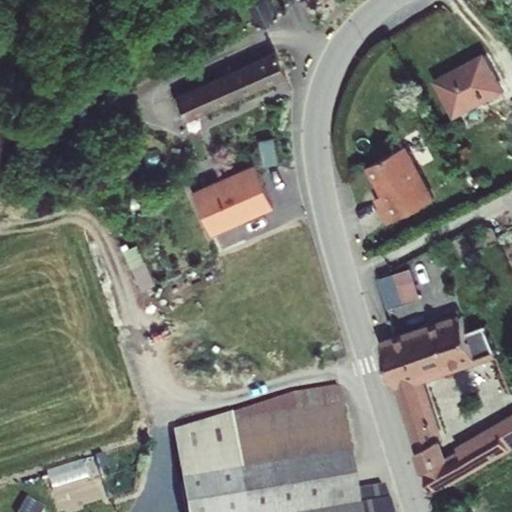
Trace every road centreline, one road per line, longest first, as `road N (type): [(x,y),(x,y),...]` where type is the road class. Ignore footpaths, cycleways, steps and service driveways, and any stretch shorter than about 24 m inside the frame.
road 1 (residential): [(387,0),(350,34),(331,70),(317,151),(336,249),(418,511)]
road 2 (unknown): [(345,279),(511,193)]
